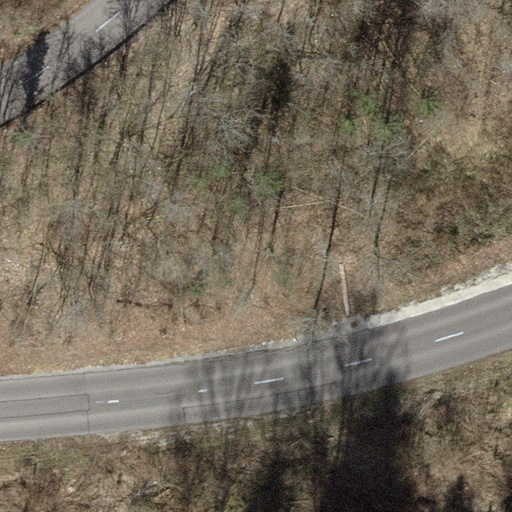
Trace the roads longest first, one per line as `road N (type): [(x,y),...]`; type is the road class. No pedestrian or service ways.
road 1 (tertiary): [(0,412),(152,400),(384,354),(511,313)]
road 2 (tertiary): [(141,0),(54,74),(0,98)]
